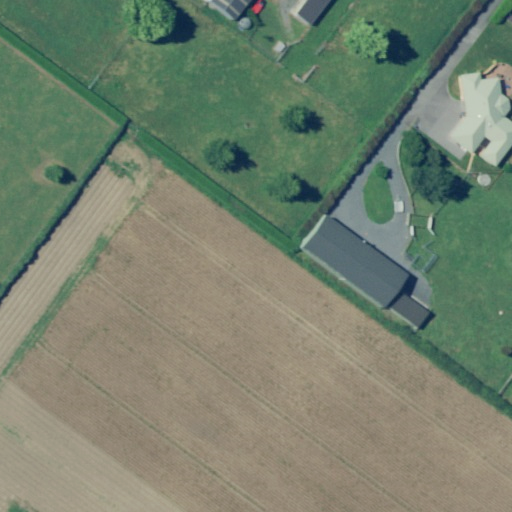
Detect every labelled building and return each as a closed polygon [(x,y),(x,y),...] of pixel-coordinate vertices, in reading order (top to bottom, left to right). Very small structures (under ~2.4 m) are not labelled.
[(247,0),(206,0),(206,1),(230,21),(247,0)] [(327,0),(304,0),(294,15),(308,26),(327,0)] [(477,81),(476,74),(459,76),(463,116),(447,139),(468,154),(480,137),(487,141),(476,156),(491,167),(511,137),(511,126),(499,118),(509,103),(498,95),(496,79),(477,81)] [(357,190),(347,183),(327,210),(336,217),(357,190)] [(405,291),(397,285),(403,277),(321,216),(297,249),(379,309),(390,295),(398,301),(405,291)]
